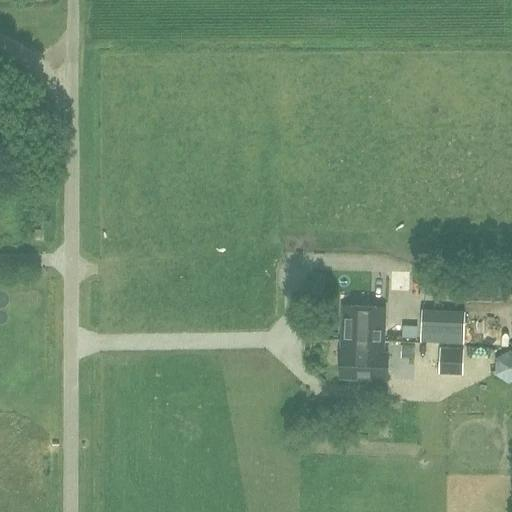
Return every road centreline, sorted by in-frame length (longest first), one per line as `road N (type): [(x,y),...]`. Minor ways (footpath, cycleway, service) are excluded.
road 1 (unclassified): [(70,511),(72,134),(62,101)]
road 2 (unknown): [(71,341),(298,338)]
